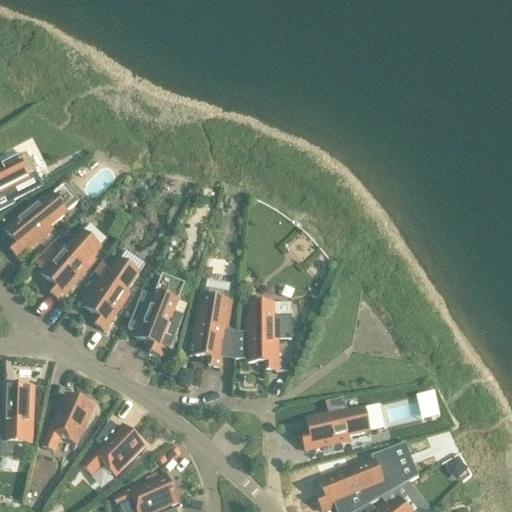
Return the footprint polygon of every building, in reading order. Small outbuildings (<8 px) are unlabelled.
[(27,179),(35,176),(24,155),(0,167),(0,199),(8,195),(7,191),(28,180),(27,179)] [(49,228),(66,215),(51,196),(31,212),(28,209),(2,230),(15,246),(9,251),(16,260),(52,232),(49,228)] [(85,266),(99,249),(81,233),(64,253),(61,250),(39,275),(54,288),(49,294),(58,302),(88,268),(85,266)] [(35,267),(41,272),(55,255),(56,255),(48,249),(33,266),(35,267)] [(126,293),(138,275),(118,261),(104,283),(100,281),(82,308),(98,319),(94,326),(104,333),(129,295),(126,293)] [(104,281),(110,272),(101,265),(95,275),(104,281)] [(190,272),(187,279),(194,282),(196,274),(190,272)] [(172,327),(168,325),(183,287),(161,278),(146,316),(142,315),(133,338),(152,346),(149,353),(160,357),(172,327)] [(207,368),(219,370),(230,303),(227,302),(228,295),(204,291),(203,298),(199,297),(189,357),(209,361),(207,368)] [(277,373),(277,342),(291,342),(291,318),(272,318),(272,306),(248,306),(248,319),(240,319),(240,337),(244,337),(245,365),(265,365),(265,373),(277,373)] [(33,389),(2,388),(0,439),(0,445),(14,446),(14,429),(31,430),(33,389)] [(76,446),(93,408),(65,396),(48,433),(76,446)] [(347,438),(369,433),(363,410),(338,416),(337,412),(305,419),(309,439),(302,441),(304,453),(348,442),(347,438)] [(143,448),(121,427),(81,468),(91,478),(103,466),(115,478),(143,448)] [(362,493),(382,485),(373,463),(349,472),(348,469),(317,481),(324,500),(317,503),(320,511),(325,511),(363,497),(362,493)] [(159,511),(177,504),(164,476),(112,499),(117,511),(118,511),(133,506),(135,511),(159,511)] [(406,511),(398,501),(382,511),(406,511)]
